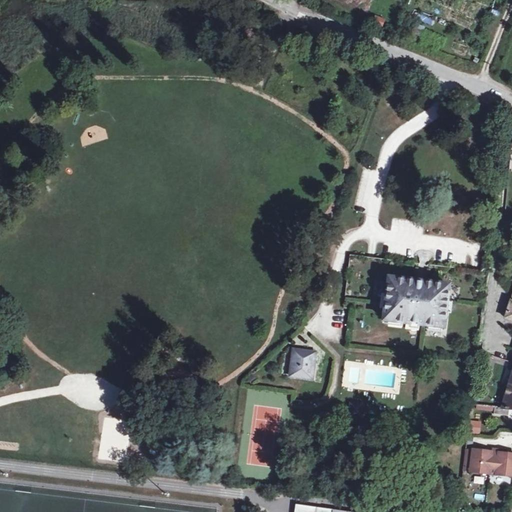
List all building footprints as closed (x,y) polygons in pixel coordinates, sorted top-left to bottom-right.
[(435,29),(439,20),(423,13),(419,21),(435,29)] [(384,20),(375,16),(371,24),(381,28),(384,20)] [(354,309),(361,258),(350,256),(344,308),(354,309)] [(354,309),(386,312),(390,278),(392,261),(370,259),(361,258),(354,309)] [(452,269),(448,310),(474,313),(479,272),(471,271),(452,269)] [(450,286),(390,278),(386,312),(385,320),(445,327),(450,286)] [(290,376),(313,379),(316,352),(293,350),(290,376)] [(362,405),(350,403),(348,415),(360,417),(362,405)] [(489,474),(492,452),(474,450),(473,451),(466,450),(463,470),(471,471),(471,472),(489,474)] [(511,476),(511,454),(492,452),(489,474),(511,476)] [(498,476),(497,484),(509,485),(510,477),(498,476)]
